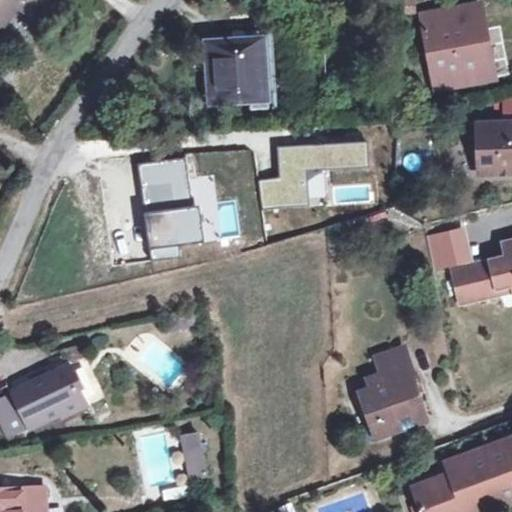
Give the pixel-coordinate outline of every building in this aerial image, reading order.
[(0,0),(0,28),(18,4),(34,16),(45,0),(0,0)] [(481,5),(423,16),(437,89),(495,78),(481,5)] [(261,39),(207,42),(211,102),(266,99),(261,39)] [(200,96),(189,97),(192,122),(203,121),(200,96)] [(511,97),(503,98),(504,112),(511,111),(511,97)] [(511,122),(479,123),(481,174),(511,172),(511,122)] [(187,158),(139,164),(150,248),(183,244),(178,207),(188,205),(193,205),(187,158)] [(192,242),(188,205),(178,207),(183,244),(192,242)] [(505,253),(466,264),(475,297),(511,286),(511,236),(501,240),(505,253)] [(475,297),(466,264),(453,267),(462,300),(475,297)] [(183,308),(164,313),(168,331),(188,326),(183,308)] [(415,374),(405,347),(379,358),(384,374),(369,379),(373,388),(361,392),(377,436),(427,419),(420,401),(414,403),(405,377),(415,374)] [(68,366),(14,391),(15,394),(0,401),(0,416),(9,436),(30,426),(31,428),(61,414),(63,417),(87,406),(68,366)] [(358,383),(361,392),(373,388),(369,379),(358,383)] [(204,432),(182,433),(185,478),(207,477),(204,432)] [(452,475),(416,488),(424,511),(468,511),(467,508),(500,496),(501,500),(511,496),(511,449),(511,450),(508,440),(448,463),(452,475)] [(114,466),(106,467),(107,475),(115,474),(114,466)] [(115,474),(107,475),(108,491),(117,490),(115,474)] [(0,511),(21,511),(21,488),(0,488),(0,511)] [(486,511),(511,502),(511,496),(501,500),(500,496),(467,508),(468,511),(486,511)]
